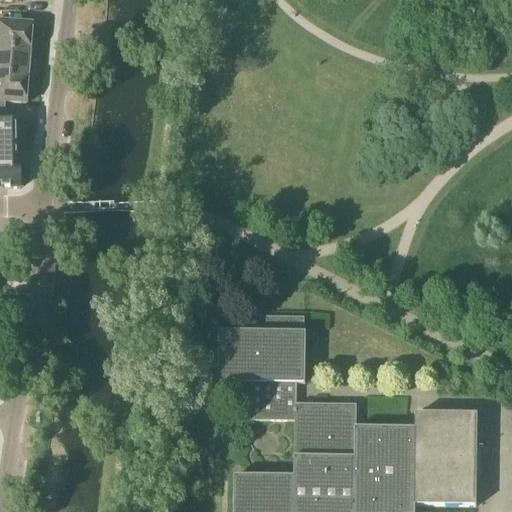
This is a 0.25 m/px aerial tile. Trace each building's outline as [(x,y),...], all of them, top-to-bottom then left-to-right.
[(30,47),(32,26),(0,22),(0,49),(34,52),(35,48),(30,47)] [(34,57),(34,52),(0,49),(0,76),(32,79),(33,66),(29,65),(29,56),(34,57)] [(0,76),(0,102),(25,104),(27,84),(32,84),(32,79),(0,76)] [(0,190),(20,190),(20,188),(20,167),(17,167),(16,119),(6,119),(0,119),(0,190)] [(304,336),(304,321),(266,320),(266,335),(218,334),(218,385),(251,385),(251,423),(295,423),(294,480),(234,479),(233,511),(414,511),(415,508),(476,509),(477,417),(415,416),(415,431),(356,431),(356,408),(296,407),(296,386),(305,386),(306,336),(304,336)]
